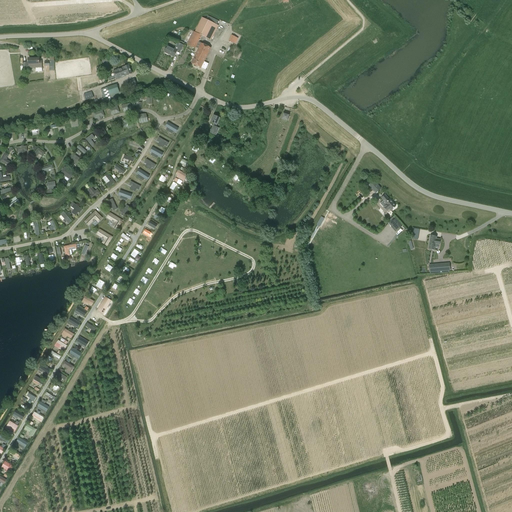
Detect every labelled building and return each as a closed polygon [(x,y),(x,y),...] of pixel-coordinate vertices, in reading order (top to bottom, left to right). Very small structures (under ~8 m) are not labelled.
[(195,49),(196,47),(198,48),(201,43),(199,42),(202,36),(211,41),(218,25),(217,25),(219,21),(208,15),(206,19),(202,17),(194,32),(193,31),(187,45),(195,49)] [(228,40),(235,44),(238,38),(231,34),(228,40)] [(201,68),(211,48),(201,43),(191,63),(201,68)] [(174,57),(177,50),(180,52),(183,45),(180,44),(179,45),(177,44),(174,49),(168,45),(166,49),(165,48),(165,49),(164,50),(164,51),(165,51),(164,53),(174,57)] [(27,67),(28,67),(28,68),(36,68),(36,71),(42,71),(42,61),(39,61),(39,58),(28,59),(28,61),(27,61),(27,62),(23,63),(23,70),(27,69),(27,67)] [(49,66),(49,68),(49,71),(54,71),(54,61),(50,61),(50,62),(44,62),(45,66),(49,66)] [(116,80),(132,74),(128,65),(113,71),(116,80)] [(100,89),(104,101),(105,103),(121,98),(116,84),(107,87),(100,89)] [(86,100),(94,98),(91,92),(83,94),(86,100)] [(211,122),(213,124),(209,133),(216,136),(219,128),(216,127),(216,125),(217,125),(220,118),(214,115),(211,122)] [(103,126),(100,127),(105,138),(108,136),(103,126)] [(92,147),(95,145),(92,140),(95,137),(92,133),(85,138),(92,147)] [(166,152),(170,144),(159,139),(157,143),(163,146),(161,150),(166,152)] [(78,145),(76,148),(85,154),(87,151),(78,145)] [(195,145),(191,151),(195,154),(199,148),(195,145)] [(19,152),(19,156),(25,155),(25,151),(28,151),(27,146),(16,146),(17,153),(19,152)] [(37,156),(40,158),(45,152),(38,147),(30,156),(35,159),(37,156)] [(0,160),(4,163),(9,154),(4,152),(0,160)] [(160,161),(162,158),(152,152),(150,156),(160,161)] [(76,164),(80,160),(74,153),(70,157),(76,164)] [(115,165),(113,169),(124,173),(125,169),(115,165)] [(64,166),(60,173),(70,179),(74,172),(64,166)] [(150,177),(152,175),(144,168),(142,170),(150,177)] [(184,181),(188,174),(178,169),(173,180),(178,182),(179,179),(184,181)] [(0,181),(10,180),(9,175),(2,176),(2,172),(0,171),(0,181)] [(108,187),(115,182),(108,173),(101,178),(108,187)] [(368,185),(375,193),(381,188),(374,180),(368,185)] [(55,181),(47,182),(48,189),(55,188),(55,181)] [(132,182),(130,186),(141,192),(143,188),(132,182)] [(91,187),(88,190),(92,193),(89,196),(93,200),(100,192),(97,189),(95,191),(91,187)] [(380,199),(385,205),(382,208),(387,212),(390,209),(391,210),(396,207),(389,200),(388,201),(383,195),(380,199)] [(16,196),(10,200),(11,203),(8,205),(11,209),(20,203),(16,196)] [(74,208),(71,213),(76,215),(77,212),(80,214),(83,208),(72,202),(69,206),(74,208)] [(102,207),(97,211),(100,216),(105,212),(102,207)] [(63,212),(59,216),(67,225),(72,221),(63,212)] [(402,226),(395,218),(389,224),(396,231),(402,226)] [(53,220),(50,221),(51,225),(48,226),(50,231),(56,229),(53,220)] [(37,221),(31,222),(34,235),(40,234),(37,221)] [(105,227),(115,233),(117,230),(107,224),(105,227)] [(150,239),(154,232),(146,227),(142,234),(150,239)] [(100,238),(109,243),(111,240),(102,235),(100,238)] [(436,236),(430,235),(428,249),(434,250),(435,244),(439,245),(440,239),(436,239),(436,236)] [(69,250),(76,249),(76,244),(63,245),(65,256),(70,255),(69,250)] [(1,258),(2,261),(5,261),(6,269),(10,269),(9,257),(1,258)] [(431,272),(434,272),(450,270),(450,263),(433,264),(430,264),(431,272)] [(105,277),(103,280),(107,281),(111,273),(102,269),(99,274),(105,277)] [(116,288),(111,297),(114,299),(119,290),(116,288)] [(87,304),(92,305),(94,300),(84,296),(82,302),(87,304)] [(96,310),(103,314),(111,300),(105,296),(96,310)] [(97,328),(89,321),(84,326),(91,333),(97,328)] [(70,340),(74,334),(65,328),(61,334),(70,340)] [(75,343),(84,348),(88,342),(79,336),(75,343)] [(64,351),(67,345),(58,340),(54,345),(64,351)] [(78,359),(81,353),(72,348),(68,354),(78,359)] [(70,372),(74,367),(65,361),(62,365),(67,369),(66,370),(70,372)] [(65,380),(67,376),(57,372),(56,376),(65,380)] [(36,376),(32,382),(38,386),(42,379),(36,376)] [(26,398),(35,401),(36,396),(27,393),(26,398)] [(45,413),(51,404),(47,401),(45,404),(40,401),(36,408),(45,413)] [(41,422),(44,417),(34,411),(31,416),(41,422)] [(14,432),(18,425),(9,420),(5,427),(14,432)] [(32,437),(36,428),(27,424),(24,429),(29,432),(28,434),(32,437)] [(0,440),(8,444),(10,438),(0,434),(0,440)] [(19,437),(15,444),(24,449),(28,443),(19,437)] [(4,461),(1,468),(10,472),(13,465),(4,461)]
